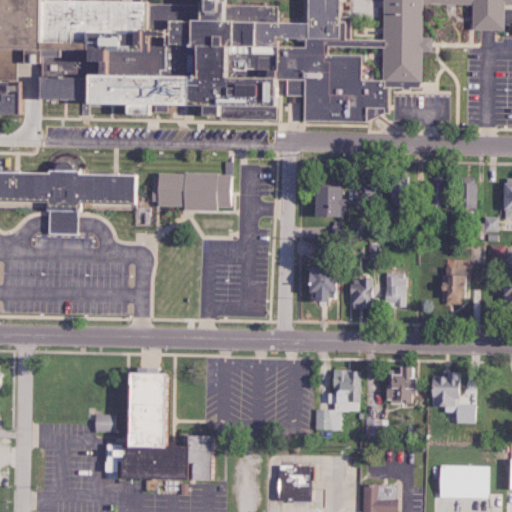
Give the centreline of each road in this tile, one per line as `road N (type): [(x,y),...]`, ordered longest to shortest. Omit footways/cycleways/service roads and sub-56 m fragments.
road 1 (residential): [(511,343),(0,333)]
road 2 (residential): [(511,142),(301,137),(287,145)]
road 3 (residential): [(283,337),(287,145)]
road 4 (residential): [(19,511),(25,334)]
